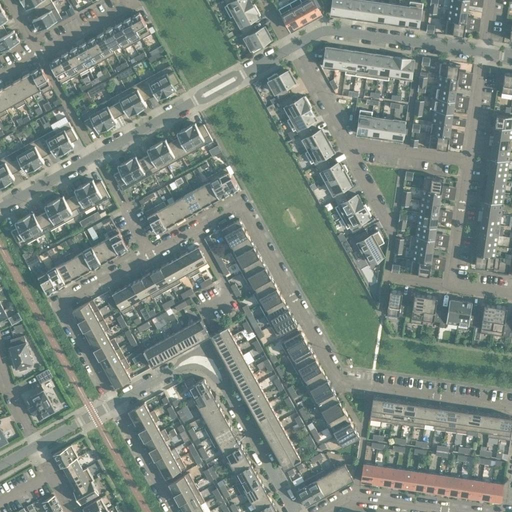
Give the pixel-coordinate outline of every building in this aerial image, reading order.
[(51,0),(20,0),(24,5),(26,8),(27,9),(29,7),(32,6),(36,11),(52,2),(51,0)] [(224,6),(230,17),(254,3),(252,4),(249,0),(224,0),(227,5),(224,6)] [(315,0),(305,0),(302,2),(311,19),(321,14),(315,2),(316,1),(315,0)] [(331,14),(342,15),(344,0),(331,0),(331,1),(333,1),(331,14)] [(344,0),(342,15),(353,17),(355,0),(344,0)] [(366,0),(355,0),(353,17),(364,18),(366,0)] [(377,1),(370,0),(366,0),(364,18),(374,20),(377,1)] [(449,0),(448,8),(467,11),(468,0),(449,0)] [(388,3),(377,1),(374,20),(385,22),(388,3)] [(409,6),(399,4),(396,23),(407,25),(410,1),(409,1),(409,6)] [(410,1),(407,25),(418,26),(420,13),(421,14),(423,3),(410,1)] [(302,2),(292,7),(301,24),(311,19),(302,2)] [(239,26),(242,32),(252,26),(250,20),(260,14),(254,3),(230,17),(235,15),(240,25),(239,26)] [(399,4),(388,3),(385,22),(396,23),(399,4)] [(437,6),(430,5),(429,13),(436,14),(437,6)] [(301,24),(292,7),(281,14),(284,19),(285,18),(291,30),(301,24)] [(448,8),(447,20),(466,22),(467,11),(448,8)] [(38,30),(57,20),(56,19),(51,10),(51,9),(38,17),(32,20),(33,20),(34,22),(33,22),(36,28),(37,28),(38,30)] [(130,17),(142,38),(151,33),(139,12),(132,16),(133,16),(131,18),(130,17)] [(121,22),(133,43),(142,38),(130,17),(124,21),(122,23),(121,22)] [(466,22),(447,20),(445,32),(464,35),(466,22)] [(112,27),(124,48),(133,43),(121,22),(115,25),(115,26),(113,28),(112,27)] [(427,24),(426,32),(433,33),(434,25),(427,24)] [(252,26),(242,32),(253,52),(262,47),(260,43),(271,37),(264,26),(255,31),(252,26)] [(103,32),(115,53),(113,49),(121,44),(123,49),(124,48),(112,27),(106,30),(106,31),(104,32),(103,32)] [(0,30),(0,51),(19,41),(19,40),(18,39),(19,38),(15,32),(14,31),(13,30),(11,32),(8,33),(5,28),(0,30)] [(94,37),(106,58),(115,53),(103,32),(97,35),(97,36),(95,37),(94,37)] [(85,42),(97,63),(106,58),(94,37),(88,40),(88,41),(86,42),(85,42)] [(77,47),(76,47),(88,68),(97,63),(85,42),(79,45),(79,46),(77,47)] [(322,65),(335,67),(338,48),(326,46),(325,59),(323,59),(322,65)] [(68,51),(67,52),(79,73),(88,68),(76,47),(70,50),(70,51),(68,52),(68,51)] [(335,67),(346,69),(348,50),(338,48),(335,67)] [(355,75),(356,75),(359,51),(348,50),(346,69),(356,70),(355,75)] [(356,75),(366,77),(370,53),(359,51),(356,75)] [(59,56),(58,57),(70,78),(79,73),(67,52),(61,55),(61,56),(59,57),(59,56)] [(366,77),(377,78),(380,54),(370,53),(366,77)] [(377,78),(388,80),(391,56),(380,54),(377,78)] [(391,56),(388,80),(389,75),(399,76),(402,57),(391,56)] [(421,64),(429,65),(430,57),(422,56),(421,64)] [(70,78),(58,57),(52,60),(52,61),(49,62),(61,83),(70,78)] [(413,59),(402,57),(399,76),(412,78),(413,72),(411,72),(413,59)] [(441,62),(439,74),(458,77),(460,64),(441,62)] [(171,65),(155,73),(167,94),(173,91),(173,90),(176,89),(174,84),(180,81),(171,65)] [(38,68),(32,71),(43,93),(53,88),(41,67),(38,69),(38,68)] [(267,77),(278,98),(289,91),(286,86),(295,81),(289,70),(278,76),(276,72),(267,77)] [(29,73),(23,76),(32,93),(41,89),(43,93),(32,71),(31,72),(32,72),(29,74),(29,73)] [(502,91),(511,92),(511,73),(504,72),(502,91)] [(155,73),(141,81),(150,98),(155,95),(158,99),(161,97),(161,98),(167,94),(155,73)] [(439,74),(437,86),(456,89),(458,77),(439,74)] [(20,78),(14,81),(25,103),(26,102),(24,98),(32,93),(23,76),(22,77),(23,77),(20,79),(20,78)] [(419,76),(418,83),(426,84),(427,77),(419,76)] [(11,83),(5,86),(17,108),(25,103),(14,81),(13,81),(14,82),(11,83)] [(141,81),(126,89),(138,111),(144,107),(143,107),(147,105),(144,101),(150,98),(141,81)] [(426,84),(418,83),(417,91),(425,92),(426,84)] [(2,88),(0,88),(0,98),(8,112),(6,108),(14,104),(16,108),(17,108),(5,86),(4,86),(5,87),(2,88)] [(431,97),(454,100),(456,89),(437,86),(435,97),(431,97)] [(126,89),(111,98),(120,114),(126,111),(128,115),(131,114),(138,111),(126,89)] [(287,119),(287,120),(311,106),(305,95),(294,101),(291,96),(280,102),(284,107),(285,106),(291,117),(287,119)] [(431,97),(429,109),(453,112),(454,100),(431,97)] [(96,106),(108,127),(114,124),(114,123),(117,121),(114,117),(120,114),(111,98),(114,103),(109,106),(108,105),(99,110),(96,106)] [(416,99),(415,107),(422,108),(424,100),(416,99)] [(48,101),(42,104),(45,110),(46,111),(51,108),(51,107),(48,101)] [(108,127),(96,106),(81,114),(90,131),(96,127),(98,132),(101,130),(102,131),(108,127)] [(296,129),(298,134),(309,128),(306,123),(315,118),(309,108),(311,107),(311,106),(287,120),(293,131),(296,129)] [(422,108),(415,107),(414,114),(421,116),(422,108)] [(434,110),(432,121),(451,124),(453,112),(429,109),(434,110)] [(41,116),(45,131),(51,129),(48,114),(41,116)] [(358,133),(369,135),(371,116),(359,114),(358,120),(359,120),(358,133)] [(511,116),(497,114),(495,125),(511,127),(511,116)] [(369,135),(379,136),(382,117),(371,116),(369,135)] [(21,117),(16,120),(19,125),(24,123),(24,122),(21,117)] [(382,117),(379,136),(390,138),(393,119),(382,117)] [(393,119),(390,138),(401,139),(403,127),(405,127),(406,121),(393,119)] [(68,121),(53,130),(65,151),(71,148),(71,147),(74,145),(71,141),(77,138),(68,121)] [(426,132),(425,133),(449,136),(451,124),(432,121),(430,133),(426,132)] [(192,124),(185,127),(197,149),(198,148),(195,144),(204,139),(203,138),(209,135),(203,124),(197,127),(195,123),(192,124)] [(413,123),(411,131),(419,132),(420,124),(413,123)] [(511,127),(495,125),(493,136),(511,139),(511,138),(511,127)] [(179,137),(173,140),(182,157),(197,149),(185,127),(179,131),(180,131),(176,133),(179,137)] [(305,152),(327,140),(321,129),(312,134),(309,128),(298,134),(302,140),(303,139),(309,149),(305,152)] [(53,130),(38,138),(47,154),(53,151),(55,155),(58,154),(59,154),(65,151),(53,130)] [(449,136),(425,133),(424,145),(447,149),(449,136)] [(493,136),(492,147),(510,149),(511,139),(493,136)] [(38,138),(23,146),(35,167),(41,164),(41,163),(44,161),(42,157),(47,154),(38,138)] [(410,138),(409,146),(417,147),(418,139),(410,138)] [(162,140),(156,144),(167,165),(182,157),(173,140),(168,143),(165,139),(162,141),(162,140)] [(313,162),(316,167),(327,161),(324,156),(333,151),(327,140),(305,152),(311,163),(313,162)] [(149,154),(144,157),(153,173),(167,165),(156,144),(149,147),(150,148),(147,149),(149,154)] [(23,146),(9,154),(18,171),(23,168),(25,172),(29,170),(29,171),(35,167),(23,146)] [(492,147),(490,157),(509,160),(510,149),(492,147)] [(9,154),(0,158),(0,173),(6,184),(12,180),(11,180),(14,178),(12,174),(18,171),(9,154)] [(132,157),(126,160),(138,181),(136,177),(145,172),(144,171),(149,168),(152,173),(153,173),(144,157),(138,160),(136,156),(133,157),(132,157)] [(490,157),(489,168),(507,171),(509,160),(490,157)] [(138,181),(126,160),(120,163),(120,164),(117,166),(119,170),(114,173),(123,190),(138,181)] [(321,171),(327,182),(345,172),(339,161),(330,166),(327,161),(316,167),(319,172),(321,171)] [(226,167),(217,172),(228,193),(229,193),(228,192),(231,191),(231,192),(238,188),(226,167)] [(489,168),(487,179),(506,182),(507,171),(489,168)] [(404,179),(412,180),(413,172),(406,171),(404,179)] [(217,172),(208,177),(219,198),(220,198),(219,197),(222,196),(228,193),(217,172)] [(331,194),(334,200),(345,193),(342,188),(351,183),(345,172),(327,182),(333,193),(331,194)] [(424,176),(422,188),(441,191),(443,179),(424,176)] [(210,181),(201,186),(210,203),(211,203),(211,202),(213,201),(219,198),(208,177),(207,177),(210,181)] [(89,180),(83,184),(95,205),(110,197),(101,180),(95,184),(93,179),(90,181),(89,180)] [(487,179),(486,190),(504,192),(506,182),(487,179)] [(175,180),(170,183),(173,189),(178,186),(175,180)] [(76,194),(71,197),(80,213),(95,205),(83,184),(77,187),(77,188),(74,190),(76,194)] [(454,194),(457,188),(450,185),(448,192),(454,194)] [(201,186),(192,191),(202,208),(202,207),(204,206),(210,203),(201,186)] [(422,188),(421,200),(440,203),(441,191),(422,188)] [(403,190),(402,197),(409,198),(410,191),(403,190)] [(486,190),(484,200),(503,203),(504,192),(486,190)] [(192,191),(183,196),(193,213),(193,212),(195,211),(202,208),(192,191)] [(335,206),(341,217),(365,204),(365,203),(363,204),(357,194),(348,199),(345,193),(334,200),(337,205),(335,206)] [(60,197),(53,200),(65,222),(80,213),(71,197),(65,200),(63,196),(60,197)] [(183,196),(174,201),(184,218),(184,217),(186,216),(193,213),(183,196)] [(409,198),(402,197),(401,205),(408,206),(409,198)] [(47,210),(41,213),(50,230),(65,222),(53,200),(47,204),(44,206),(47,210)] [(421,200),(419,212),(438,215),(440,203),(421,200)] [(484,200),(483,211),(501,214),(503,203),(484,200)] [(163,201),(154,206),(166,228),(166,227),(168,225),(169,226),(175,223),(163,201)] [(163,201),(175,223),(175,222),(177,220),(177,221),(184,218),(174,201),(166,205),(163,201)] [(365,204),(341,217),(347,228),(349,227),(352,232),(363,226),(360,221),(371,215),(365,204)] [(166,228),(154,206),(145,211),(156,232),(159,230),(160,231),(166,228)] [(483,211),(481,222),(499,225),(501,214),(483,211)] [(30,213),(24,217),(35,238),(36,238),(33,234),(42,229),(42,227),(47,224),(50,230),(41,213),(36,216),(33,212),(30,214),(30,213)] [(419,212),(417,224),(436,227),(438,215),(419,212)] [(399,214),(398,221),(406,222),(407,215),(399,214)] [(90,215),(85,218),(88,224),(94,221),(90,215)] [(35,238),(24,217),(17,220),(18,221),(15,222),(17,227),(11,230),(20,246),(35,238)] [(218,230),(224,241),(245,229),(239,218),(218,230)] [(406,222),(398,221),(397,229),(405,230),(406,222)] [(481,222),(479,233),(498,235),(499,225),(481,222)] [(411,234),(411,235),(434,239),(436,227),(417,224),(415,235),(411,234)] [(116,227),(107,232),(119,253),(125,250),(125,249),(128,248),(116,227)] [(230,251),(251,240),(245,229),(224,241),(228,239),(234,249),(230,251)] [(355,236),(367,258),(380,250),(378,245),(384,242),(378,231),(369,236),(366,230),(355,236)] [(109,237),(101,241),(110,258),(116,255),(116,254),(118,253),(119,254),(119,253),(107,232),(109,237)] [(479,233),(478,243),(496,246),(498,235),(479,233)] [(411,235),(409,247),(433,250),(434,239),(411,235)] [(396,237),(395,245),(402,246),(404,239),(396,237)] [(341,241),(347,253),(352,250),(346,239),(341,241)] [(230,251),(236,262),(257,250),(251,240),(230,251)] [(101,241),(92,246),(101,263),(107,260),(107,259),(109,258),(110,259),(110,258),(101,241)] [(478,243),(476,254),(500,257),(495,256),(496,246),(478,243)] [(198,245),(188,251),(200,271),(198,267),(207,262),(198,245)] [(402,246),(395,245),(394,252),(401,254),(402,246)] [(92,246),(83,251),(92,268),(98,265),(98,264),(100,263),(101,264),(101,263),(92,246)] [(414,248),(412,260),(431,262),(433,250),(409,247),(414,248)] [(236,262),(242,272),(262,261),(257,250),(236,262)] [(27,251),(22,254),(25,259),(30,256),(27,251)] [(72,252),(71,252),(83,273),(89,270),(89,269),(91,268),(92,268),(83,251),(74,256),(72,252)] [(188,251),(179,256),(190,277),(200,271),(188,251)] [(71,252),(63,257),(74,278),(81,275),(80,274),(82,273),(83,273),(71,252)] [(500,257),(476,254),(475,265),(499,269),(500,257)] [(179,256),(169,261),(181,282),(179,278),(188,273),(190,277),(179,256)] [(64,261),(56,266),(65,283),(72,280),(71,279),(74,278),(63,257),(62,257),(64,261)] [(431,262),(412,260),(410,272),(429,275),(431,262)] [(169,261),(160,267),(171,287),(181,282),(169,261)] [(242,272),(248,283),(268,271),(262,261),(242,272)] [(392,264),(391,271),(399,272),(400,265),(392,264)] [(45,266),(45,267),(56,288),(63,285),(62,284),(65,283),(56,266),(47,271),(45,266)] [(56,288),(45,267),(35,272),(47,293),(54,289),(53,289),(56,288)] [(160,267),(150,272),(162,292),(171,287),(160,267)] [(253,293),(274,282),(268,271),(248,283),(251,281),(257,291),(253,293)] [(150,272),(141,277),(152,298),(162,292),(150,272)] [(141,277),(132,282),(141,299),(150,294),(152,298),(141,277)] [(132,282),(122,288),(131,304),(141,299),(132,282)] [(253,293),(259,304),(280,292),(274,282),(253,293)] [(131,304),(122,288),(112,293),(123,314),(133,308),(131,304)] [(404,321),(407,304),(401,303),(402,291),(390,290),(387,314),(405,316),(404,321)] [(265,314),(286,303),(280,292),(259,304),(263,302),(268,312),(265,314)] [(404,321),(422,324),(426,295),(415,293),(413,305),(407,304),(404,321)] [(439,326),(441,309),(435,308),(437,296),(426,295),(422,324),(423,319),(440,321),(439,326)] [(190,297),(180,303),(183,308),(193,302),(190,297)] [(446,322),(457,324),(461,300),(449,298),(448,310),(441,309),(439,326),(446,327),(446,322)] [(457,324),(475,326),(476,314),(470,313),(472,301),(461,300),(457,324)] [(72,310),(78,320),(94,311),(89,301),(72,310)] [(265,314),(271,325),(291,313),(286,303),(265,314)] [(480,332),(491,334),(495,305),(484,303),(482,315),(476,314),(475,326),(481,327),(480,332)] [(491,334),(509,336),(511,319),(505,319),(507,307),(495,305),(491,334)] [(166,311),(161,314),(164,318),(173,313),(171,308),(166,311)] [(78,320),(83,330),(104,319),(104,318),(99,321),(94,311),(78,320)] [(18,313),(9,318),(12,323),(21,318),(18,313)] [(291,313),(271,325),(277,336),(298,325),(291,313)] [(201,318),(191,323),(200,340),(210,334),(201,318)] [(83,330),(88,339),(109,328),(104,319),(83,330)] [(191,323),(182,329),(191,345),(200,340),(191,323)] [(211,334),(216,344),(232,335),(227,325),(211,334)] [(88,339),(94,349),(110,340),(105,330),(109,328),(88,339)] [(127,336),(130,341),(134,339),(131,334),(129,329),(124,331),(127,336)] [(182,329),(172,334),(181,350),(191,345),(182,329)] [(280,342),(287,353),(307,342),(301,331),(280,342)] [(172,334),(163,339),(172,355),(181,350),(172,334)] [(10,346),(16,367),(18,367),(19,371),(27,368),(26,364),(32,363),(24,335),(10,339),(12,346),(10,346)] [(216,344),(221,354),(238,345),(232,335),(216,344)] [(163,339),(153,344),(162,361),(172,355),(163,339)] [(94,349),(99,358),(119,347),(115,349),(110,340),(94,349)] [(287,353),(292,364),(313,353),(307,342),(287,353)] [(162,361),(153,344),(144,350),(152,366),(162,361)] [(221,354),(227,363),(243,354),(238,345),(221,354)] [(99,358),(104,368),(125,356),(119,347),(99,358)] [(292,364),(298,374),(319,363),(313,353),(292,364)] [(227,363),(232,373),(248,364),(243,354),(227,363)] [(104,368),(109,377),(130,366),(125,356),(104,368)] [(298,374),(304,385),(325,374),(319,363),(298,374)] [(232,373),(237,382),(253,373),(248,364),(232,373)] [(130,366),(109,377),(115,387),(131,378),(126,368),(130,366)] [(52,376),(48,368),(36,375),(41,383),(52,376)] [(237,382),(242,392),(259,383),(253,373),(237,382)] [(308,383),(313,394),(330,384),(325,374),(304,385),(308,383)] [(184,381),(193,397),(209,388),(204,378),(195,382),(192,376),(184,381)] [(242,392),(247,401),(264,392),(259,383),(242,392)] [(316,406),(336,395),(330,384),(313,394),(319,404),(316,406)] [(193,397),(198,406),(214,397),(209,388),(193,397)] [(39,417),(39,418),(40,418),(54,410),(55,410),(54,409),(44,390),(43,389),(43,390),(29,397),(28,398),(28,399),(31,404),(30,405),(31,407),(33,411),(34,413),(35,412),(39,417)] [(247,401),(253,411),(269,402),(264,392),(247,401)] [(316,406),(321,416),(342,405),(336,395),(316,406)] [(370,419),(381,421),(384,398),(373,396),(370,419)] [(198,406),(203,416),(220,407),(214,397),(198,406)] [(381,421),(392,422),(395,399),(384,398),(381,421)] [(392,422),(402,424),(406,401),(395,399),(392,422)] [(402,424),(413,426),(416,402),(406,401),(402,424)] [(128,411),(133,421),(154,409),(150,412),(144,402),(128,411)] [(253,411),(258,420),(274,411),(269,402),(253,411)] [(413,426),(424,427),(427,404),(416,402),(413,426)] [(434,429),(438,406),(427,404),(424,427),(425,422),(435,424),(434,429)] [(321,416),(327,427),(348,416),(342,405),(321,416)] [(434,429),(445,430),(448,407),(438,406),(434,429)] [(204,427),(225,416),(220,407),(203,416),(209,425),(204,427)] [(446,426),(456,427),(459,409),(448,407),(445,430),(446,426)] [(133,421),(139,430),(159,419),(154,409),(133,421)] [(466,433),(467,429),(470,410),(459,409),(456,427),(456,432),(466,433)] [(467,429),(478,430),(480,412),(470,410),(467,429)] [(258,420),(263,429),(279,420),(274,411),(258,420)] [(487,436),(488,436),(491,413),(480,412),(478,430),(488,432),(487,436)] [(488,436),(498,438),(502,415),(491,413),(488,436)] [(511,416),(502,415),(498,438),(510,440),(511,424),(511,416)] [(204,427),(210,437),(230,426),(225,416),(204,427)] [(327,427),(333,438),(354,426),(348,416),(327,427)] [(139,430),(144,440),(164,428),(160,430),(155,421),(159,419),(139,430)] [(263,429),(268,439),(285,430),(279,420),(263,429)] [(210,437),(215,446),(235,435),(230,426),(210,437)] [(354,426),(333,438),(337,436),(343,447),(360,437),(354,426)] [(144,440),(149,449),(170,438),(164,428),(144,440)] [(268,439),(274,448),(290,439),(285,430),(268,439)] [(219,444),(224,454),(241,445),(235,435),(215,446),(215,447),(219,444)] [(149,449),(154,458),(171,449),(165,440),(170,438),(149,449)] [(274,448),(279,458),(295,449),(290,439),(274,448)] [(53,454),(60,466),(78,456),(71,444),(53,454)] [(224,454),(230,463),(246,454),(241,445),(224,454)] [(154,458),(160,468),(180,457),(176,459),(171,449),(154,458)] [(295,449),(279,458),(284,468),(301,459),(295,449)] [(196,455),(193,456),(198,464),(202,461),(198,454),(196,455)] [(230,463),(235,472),(251,463),(246,454),(230,463)] [(62,465),(69,477),(83,469),(76,458),(78,457),(78,456),(60,466),(60,467),(62,465)] [(180,457),(160,468),(165,478),(186,467),(180,457)] [(361,481),(372,482),(374,464),(363,462),(361,481)] [(236,484),(256,473),(251,463),(235,472),(240,482),(236,484)] [(345,463),(335,469),(344,485),(354,479),(355,469),(352,463),(347,467),(345,463)] [(372,482),(382,484),(385,466),(374,464),(372,482)] [(382,484),(393,486),(396,467),(385,466),(382,484)] [(393,486),(404,487),(406,469),(396,467),(393,486)] [(73,490),(92,480),(91,480),(89,481),(83,469),(69,477),(75,489),(73,490)] [(323,469),(323,470),(334,490),(344,485),(335,469),(326,474),(323,469)] [(404,487),(414,489),(417,470),(406,469),(404,487)] [(323,470),(314,475),(325,495),(334,490),(323,470)] [(414,489),(425,490),(428,472),(417,470),(414,489)] [(168,484),(174,494),(194,482),(189,472),(168,484)] [(425,490),(436,492),(439,473),(428,472),(425,490)] [(236,484),(241,494),(261,482),(256,473),(236,484)] [(436,492),(447,493),(449,475),(439,473),(436,492)] [(304,480),(315,501),(325,495),(314,475),(313,475),(316,479),(307,484),(304,480)] [(447,493),(458,495),(460,477),(449,475),(447,493)] [(458,495),(468,497),(471,478),(460,477),(458,495)] [(468,497),(479,498),(482,480),(471,478),(468,497)] [(92,480),(73,490),(80,503),(99,493),(92,480)] [(315,501),(304,480),(294,486),(305,506),(315,501)] [(479,498),(490,500),(492,481),(482,480),(479,498)] [(492,481),(490,500),(501,501),(504,483),(492,481)] [(174,494),(179,503),(199,492),(194,482),(174,494)] [(245,492),(250,501),(267,492),(261,482),(241,494),(245,492)] [(179,503),(183,511),(185,511),(205,501),(199,492),(179,503)] [(250,501),(256,510),(272,501),(267,492),(250,501)] [(42,502),(47,511),(51,511),(61,507),(54,495),(42,502)] [(83,507),(85,511),(103,511),(108,509),(101,497),(83,507)] [(185,511),(205,511),(201,504),(205,501),(185,511)] [(256,510),(256,511),(274,511),(277,511),(272,501),(256,510)]
